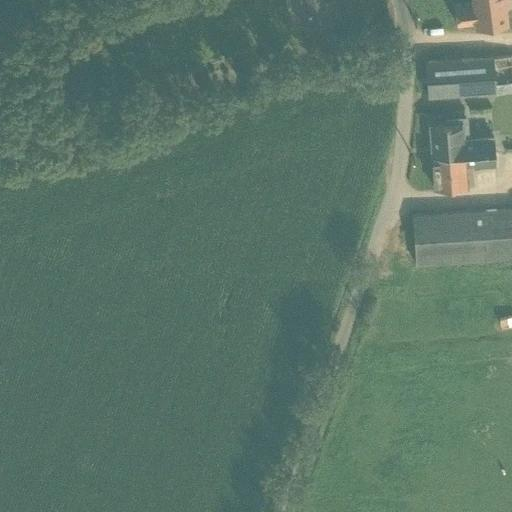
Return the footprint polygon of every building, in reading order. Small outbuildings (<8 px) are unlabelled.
[(290,0),(296,29),(340,20),(335,0),(290,0)] [(511,0),(436,0),(440,29),(511,19),(511,0)] [(429,93),(492,92),(491,59),(428,60),(429,93)] [(428,119),(430,159),(465,156),(463,117),(428,119)] [(433,190),(468,188),(465,156),(430,159),(433,190)] [(415,256),(511,248),(511,198),(411,205),(415,256)]
